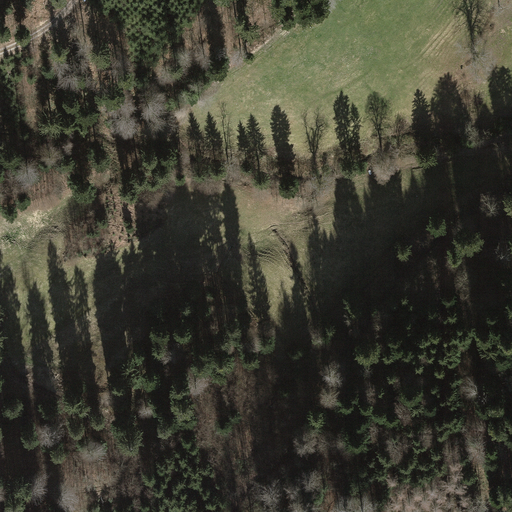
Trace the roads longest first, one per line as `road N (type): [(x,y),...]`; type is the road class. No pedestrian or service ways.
road 1 (track): [(511,186),(428,245),(384,294),(316,428),(238,501)]
road 2 (track): [(0,326),(7,363),(24,383),(122,434)]
